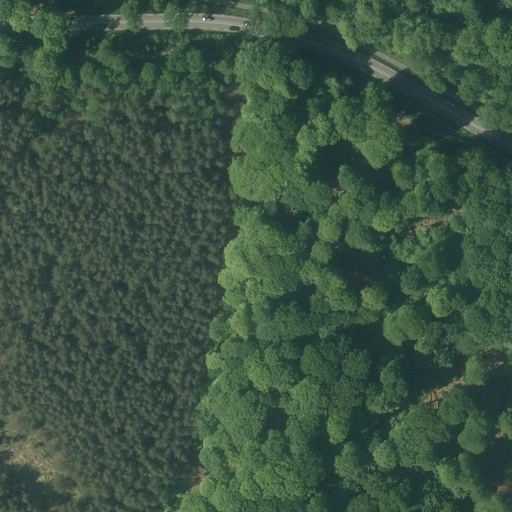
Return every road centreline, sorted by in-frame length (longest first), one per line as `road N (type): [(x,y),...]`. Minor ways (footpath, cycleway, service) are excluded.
road 1 (primary): [(0,23),(211,22),(285,34),(342,53),(511,145)]
road 2 (track): [(261,511),(258,453),(301,276),(303,215),(260,54),(256,9)]
